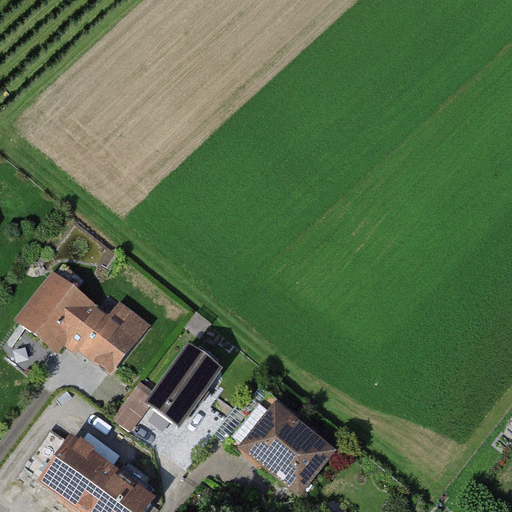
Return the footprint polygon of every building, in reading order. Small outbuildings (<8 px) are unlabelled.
[(109,324),(54,281),(22,323),(57,350),(67,338),(111,372),(144,329),(120,311),(109,324)] [(152,402),(183,424),(220,374),(190,352),(152,402)] [(152,402),(137,390),(114,421),(130,432),(152,402)] [(331,456),(266,401),(233,440),(298,495),(331,456)] [(117,480),(51,431),(22,470),(78,511),(147,511),(152,505),(147,502),(154,492),(124,470),(117,480)]
